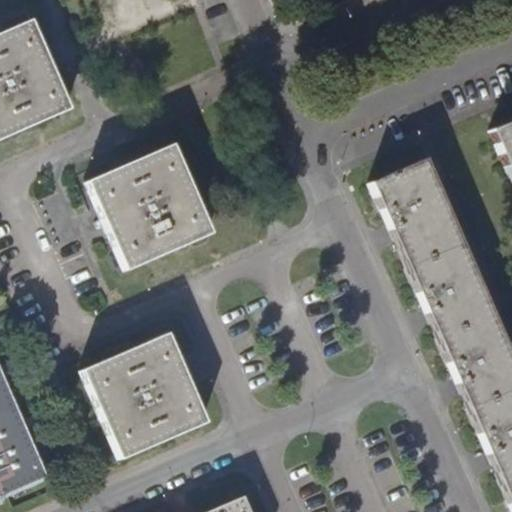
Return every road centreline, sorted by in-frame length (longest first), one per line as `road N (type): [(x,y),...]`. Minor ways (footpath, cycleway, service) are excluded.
road 1 (residential): [(413,379),(271,44)]
road 2 (residential): [(413,379),(81,511)]
road 3 (residential): [(469,511),(413,379)]
